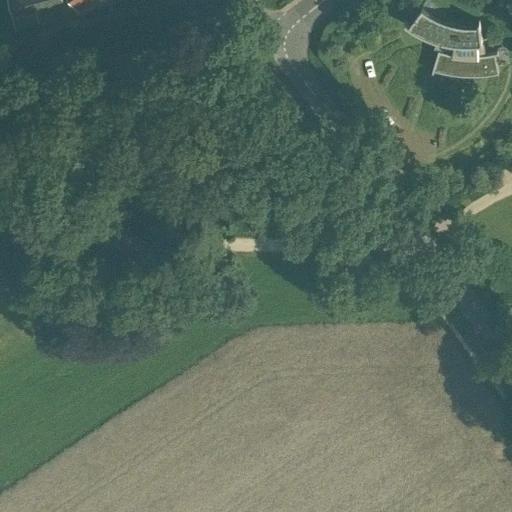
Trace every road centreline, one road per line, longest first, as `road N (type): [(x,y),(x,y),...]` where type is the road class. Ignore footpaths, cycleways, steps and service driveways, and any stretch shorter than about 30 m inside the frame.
road 1 (residential): [(511,365),(275,42)]
road 2 (track): [(0,213),(154,245),(391,244)]
